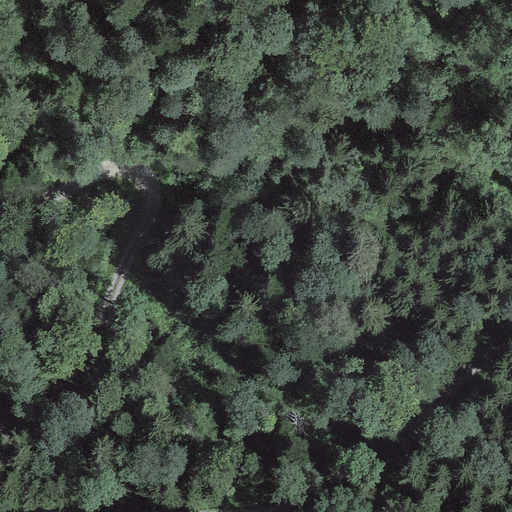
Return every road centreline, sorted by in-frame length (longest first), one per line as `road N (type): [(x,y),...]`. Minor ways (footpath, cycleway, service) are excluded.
road 1 (track): [(0,212),(102,169),(131,171),(149,189),(145,219),(83,364),(58,397),(0,434)]
road 2 (track): [(267,511),(312,502),(367,475),(486,353),(511,340)]
